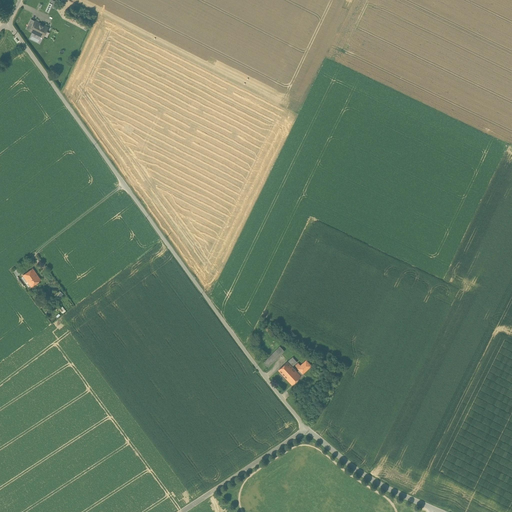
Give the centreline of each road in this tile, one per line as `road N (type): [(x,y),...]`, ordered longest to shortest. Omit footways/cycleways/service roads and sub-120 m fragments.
road 1 (unclassified): [(7,23),(307,429)]
road 2 (unknown): [(396,511),(315,446),(294,446),(247,477)]
road 3 (tertiary): [(307,429),(367,479),(434,509)]
road 4 (tertiary): [(181,511),(307,429)]
